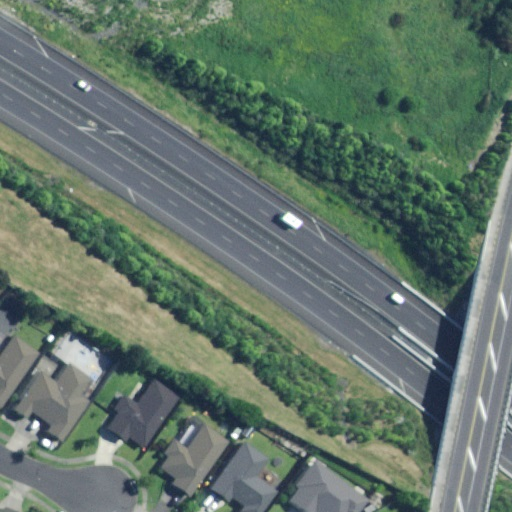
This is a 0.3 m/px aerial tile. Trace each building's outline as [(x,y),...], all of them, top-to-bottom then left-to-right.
[(394,207),(402,213),(415,194),(397,182),(380,206),(390,213),(394,207)] [(360,232),(372,242),(365,250),(374,256),(380,248),(388,255),(397,244),(368,221),(360,232)] [(0,408),(34,362),(9,344),(0,356),(0,408)] [(42,440),(55,449),(83,410),(72,402),(84,386),(62,370),(48,390),(47,389),(34,380),(7,418),(20,427),(25,419),(46,434),(42,440)] [(119,448),(123,443),(139,454),(174,404),(150,388),(134,412),(118,401),(107,416),(112,419),(100,436),(119,448)] [(223,451),(198,433),(180,458),(167,448),(156,463),(161,466),(153,477),(170,489),(167,493),(183,505),(223,451)] [(250,483),(263,465),(237,447),(205,495),(222,507),(226,501),(240,511),(239,511),(263,511),(273,498),(250,483)] [(291,511),(311,511),(315,508),(321,511),(320,511),(358,511),(363,505),(305,467),(290,491),(292,492),(283,506),(291,511)]
